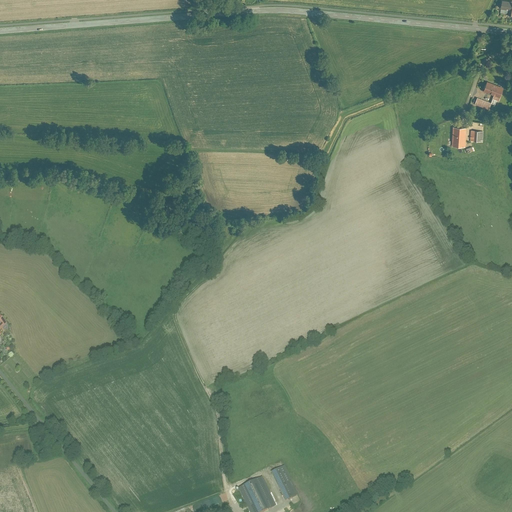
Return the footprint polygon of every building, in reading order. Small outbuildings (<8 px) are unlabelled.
[(511,1),(501,0),(500,11),(511,11),(511,1)] [(499,102),(500,98),(501,98),(506,87),(488,80),(484,92),(494,96),(493,99),(499,102)] [(479,98),(476,106),(490,111),(493,103),(479,98)] [(454,128),(454,147),(467,147),(467,128),(454,128)] [(473,131),(473,142),(484,142),(484,131),(473,131)] [(0,332),(8,324),(0,315),(0,332)] [(282,465),(270,471),(284,501),(296,495),(282,465)] [(237,490),(246,511),(259,511),(269,508),(258,481),(237,490)]
